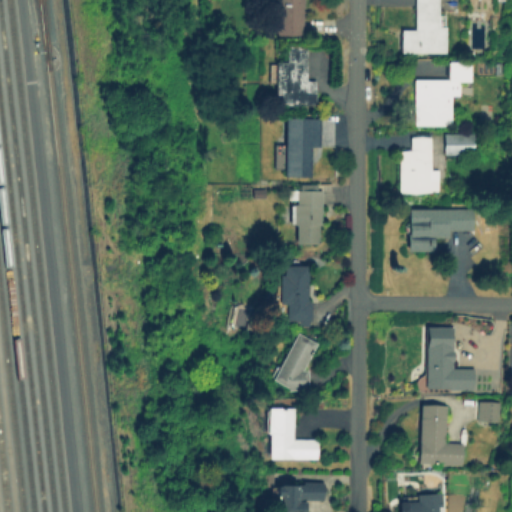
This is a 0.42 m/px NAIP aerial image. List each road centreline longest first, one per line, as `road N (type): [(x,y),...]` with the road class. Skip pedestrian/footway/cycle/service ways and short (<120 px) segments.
road 1 (residential): [(356,511),(355,0)]
road 2 (residential): [(511,308),(356,306)]
